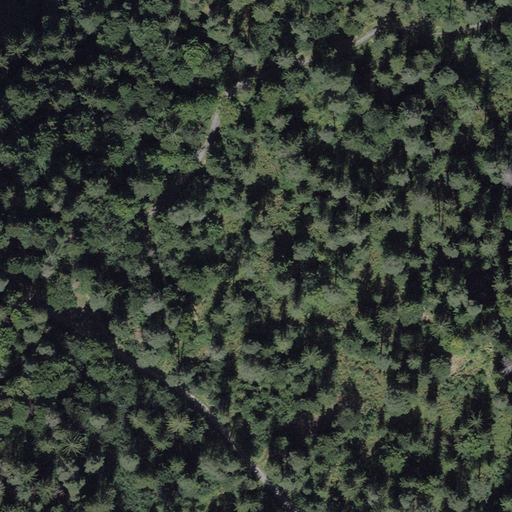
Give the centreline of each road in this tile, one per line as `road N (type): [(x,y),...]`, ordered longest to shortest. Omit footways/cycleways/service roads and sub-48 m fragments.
road 1 (track): [(41,302),(65,252),(111,223),(155,209),(174,191),(232,88),(393,28),(452,34),(511,21)]
road 2 (track): [(0,285),(41,302),(152,377),(216,428),(294,511)]
